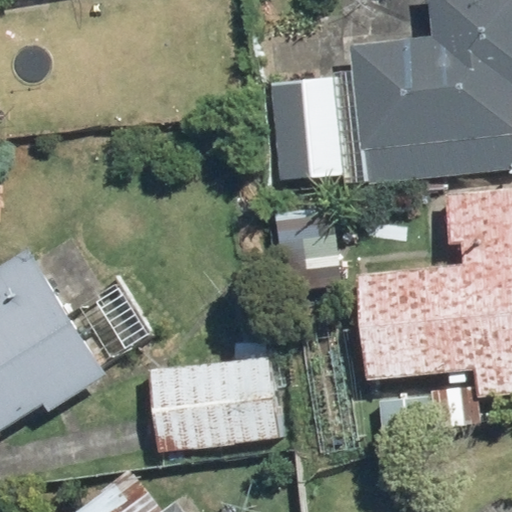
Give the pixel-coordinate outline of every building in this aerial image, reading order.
[(279,77),(280,177),(511,174),(511,0),(441,0),(442,38),(359,39),(359,76),(279,77)] [(453,269),(372,269),(373,383),(486,383),(487,406),(511,405),(511,191),(452,192),(453,269)] [(0,437),(54,403),(60,411),(115,376),(35,251),(0,273),(0,437)] [(188,366),(164,367),(167,456),(284,452),(280,331),(187,334),(188,366)] [(94,511),(193,511),(184,501),(171,511),(169,511),(138,475),(94,511)]
